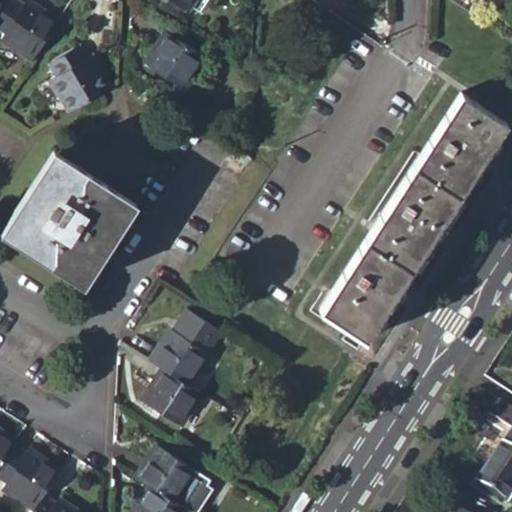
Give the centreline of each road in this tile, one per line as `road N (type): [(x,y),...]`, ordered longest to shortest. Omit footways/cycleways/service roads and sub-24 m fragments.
road 1 (tertiary): [(511,240),(335,511)]
road 2 (residential): [(410,0),(403,52),(262,270)]
road 3 (residential): [(87,342),(211,146)]
road 4 (residential): [(0,381),(40,406),(71,410),(90,394),(99,368),(87,342)]
